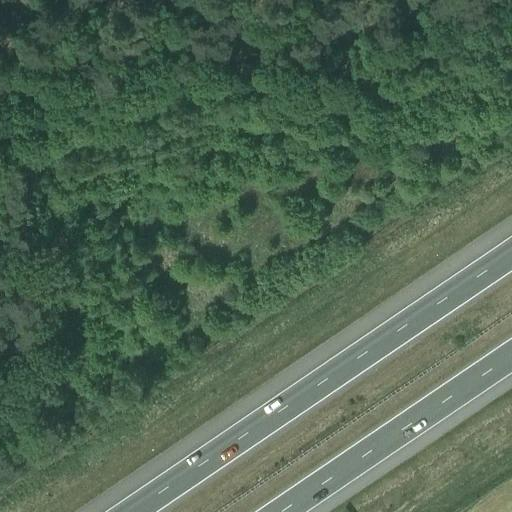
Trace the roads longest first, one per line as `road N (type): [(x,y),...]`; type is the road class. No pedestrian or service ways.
road 1 (track): [(511,32),(0,126)]
road 2 (motorway): [(511,255),(135,511)]
road 3 (motorway): [(282,511),(511,356)]
